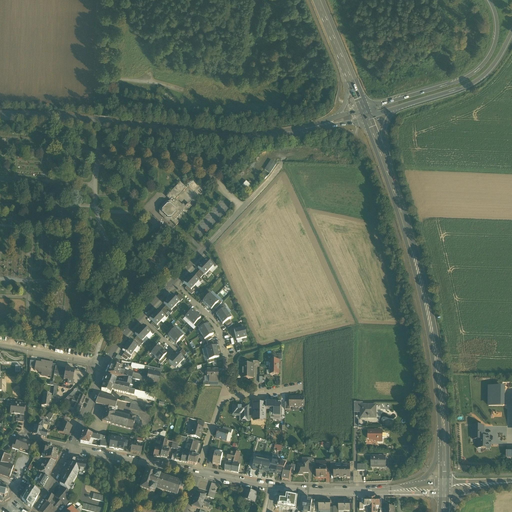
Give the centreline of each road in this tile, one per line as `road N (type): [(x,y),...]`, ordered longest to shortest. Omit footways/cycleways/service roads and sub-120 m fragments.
road 1 (unclassified): [(329,124),(238,137),(0,114)]
road 2 (secondary): [(443,457),(435,349),(390,175)]
road 3 (residential): [(106,366),(281,165)]
road 4 (motorway): [(488,0),(496,35),(483,64),(366,114)]
road 5 (track): [(355,325),(281,165)]
road 6 (track): [(225,377),(237,353),(355,325)]
road 7 (motorway): [(395,109),(476,80),(511,31)]
road 8 (residential): [(197,472),(68,447)]
